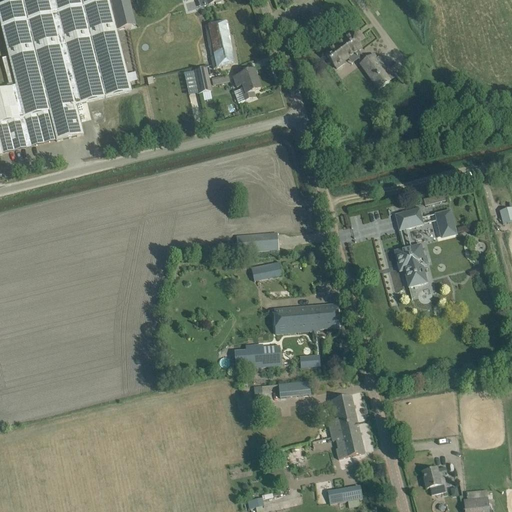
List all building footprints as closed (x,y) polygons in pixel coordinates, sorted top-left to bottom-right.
[(0,22),(1,28),(0,27),(0,156),(2,156),(1,154),(56,140),(57,143),(83,136),(76,106),(131,92),(108,0),(29,0),(0,7),(0,22)] [(124,0),(119,0),(109,3),(110,9),(116,31),(132,27),(124,0)] [(227,23),(218,25),(205,27),(212,69),(238,65),(233,37),(230,37),(227,23)] [(322,51),(335,70),(363,50),(358,42),(361,40),(354,30),(322,51)] [(359,66),(360,68),(378,92),(397,78),(381,56),(378,58),(375,54),(359,66)] [(207,70),(193,73),(198,95),(212,93),(207,70)] [(261,90),(254,71),(233,79),(237,88),(243,86),(244,89),(241,90),(245,102),(255,99),(253,93),(261,90)] [(228,77),(214,80),(215,86),(229,83),(228,77)] [(430,198),(423,200),(425,210),(433,208),(430,198)] [(511,209),(499,213),(503,226),(511,223),(511,209)] [(394,216),(399,233),(424,227),(419,210),(394,216)] [(435,215),(441,241),(457,237),(451,211),(435,215)] [(364,214),(350,216),(354,242),(370,239),(369,231),(376,230),(374,212),(364,213),(364,214)] [(238,254),(278,251),(277,235),(237,238),(238,254)] [(424,258),(421,246),(394,253),(399,272),(404,271),(409,289),(427,285),(420,259),(424,258)] [(252,270),(254,283),(282,277),(279,264),(252,270)] [(276,315),(278,331),(278,336),(321,333),(321,331),(338,329),(337,308),(276,312),(276,315)] [(263,346),(245,347),(247,370),(281,367),(279,348),(263,349),(263,346)] [(300,359),(301,369),(320,368),(319,357),(300,359)] [(309,383),(279,386),(280,399),(310,397),(309,383)] [(336,421),(329,423),(332,438),(340,436),(338,429),(357,424),(351,399),(332,403),(336,421)] [(340,436),(332,438),(333,443),(336,442),(338,450),(335,451),(337,460),(364,454),(357,424),(338,429),(340,436)] [(447,477),(445,469),(437,471),(436,471),(423,474),(427,490),(430,490),(431,497),(446,493),(443,478),(447,477)] [(459,489),(452,490),(453,498),(460,496),(459,489)] [(346,490),(328,494),(330,506),(348,503),(346,490)] [(467,501),(464,501),(464,511),(489,511),(487,490),(466,492),(467,501)] [(262,498),(247,501),(249,510),(264,506),(262,498)]
